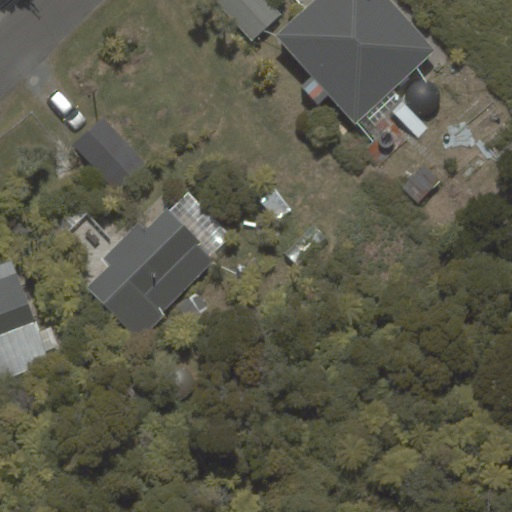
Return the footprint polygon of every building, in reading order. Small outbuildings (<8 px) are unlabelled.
[(214,0),(251,41),(280,14),(266,0),(214,0)] [(386,0),(315,0),(276,36),(355,122),(433,51),(386,0)] [(147,169),(104,118),(74,144),(117,195),(147,169)] [(111,267),(88,288),(138,341),(164,316),(162,312),(215,262),(168,212),(146,233),(139,226),(104,259),(111,267)] [(10,262),(0,265),(0,382),(49,364),(10,262)]
